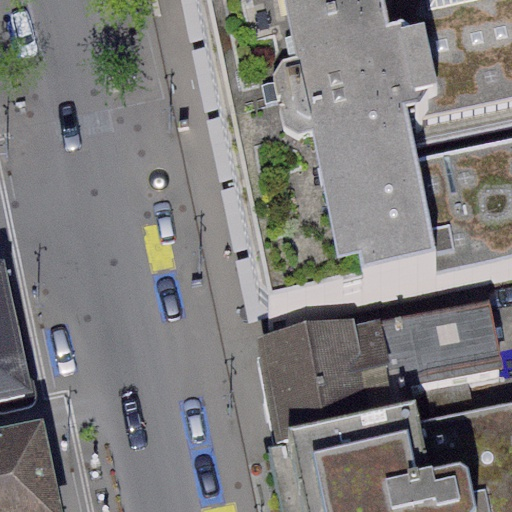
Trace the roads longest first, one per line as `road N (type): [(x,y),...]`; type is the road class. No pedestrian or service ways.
road 1 (residential): [(168,511),(101,200)]
road 2 (residential): [(101,200),(56,0)]
